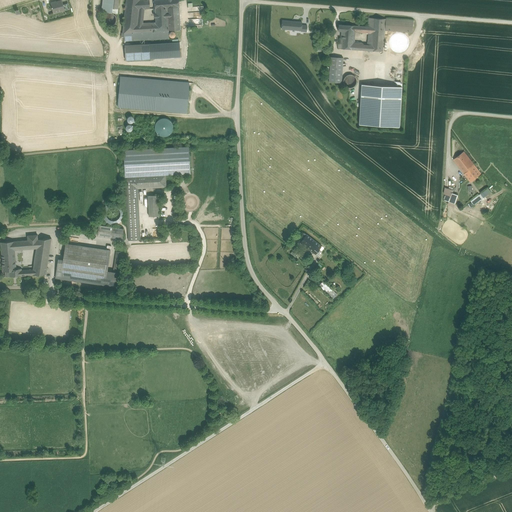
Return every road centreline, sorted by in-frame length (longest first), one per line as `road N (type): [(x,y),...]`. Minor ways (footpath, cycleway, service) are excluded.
road 1 (track): [(0,459),(90,452),(89,300),(48,295),(60,223),(85,221),(119,181),(117,155),(102,144),(0,160)]
road 2 (unclassified): [(241,0),(236,113),(246,260),(431,511)]
road 3 (track): [(85,352),(190,346),(215,387),(208,433),(155,454),(142,476),(87,511)]
road 4 (track): [(327,361),(94,511)]
road 5 (track): [(241,0),(511,23)]
